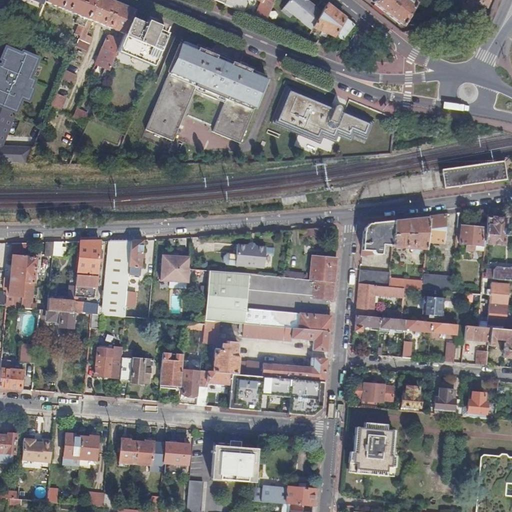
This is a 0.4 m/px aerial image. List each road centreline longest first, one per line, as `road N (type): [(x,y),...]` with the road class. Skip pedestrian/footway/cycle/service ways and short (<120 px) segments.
road 1 (tertiary): [(0,227),(352,215)]
road 2 (residential): [(0,401),(332,430)]
road 3 (secondary): [(159,0),(336,72)]
road 4 (residential): [(511,376),(339,360)]
road 5 (tertiary): [(352,215),(511,192)]
road 6 (residential): [(339,360),(352,215)]
road 7 (tertiary): [(453,75),(346,0)]
road 8 (secondary): [(336,72),(365,90),(452,108)]
